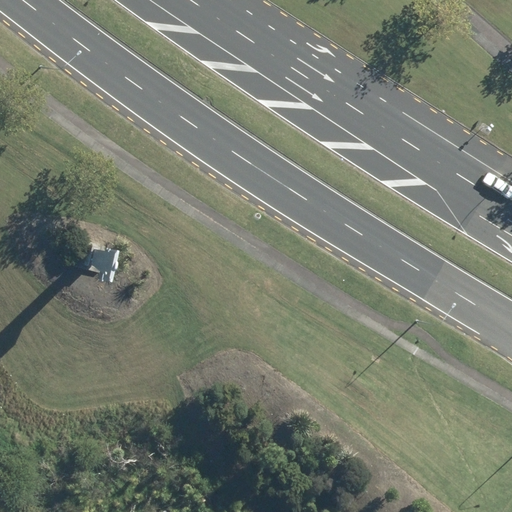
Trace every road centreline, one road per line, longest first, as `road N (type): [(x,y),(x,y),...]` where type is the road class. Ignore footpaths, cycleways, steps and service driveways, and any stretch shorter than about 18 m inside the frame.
road 1 (primary): [(511,320),(288,186),(29,0)]
road 2 (primary): [(193,0),(509,206)]
